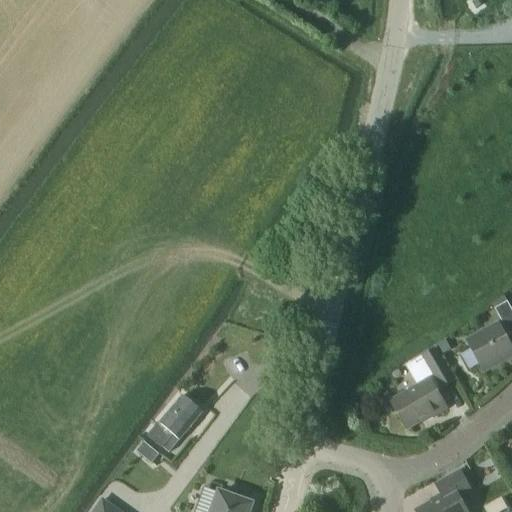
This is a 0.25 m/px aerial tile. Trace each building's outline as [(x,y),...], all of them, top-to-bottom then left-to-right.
[(495,310),(510,336),(511,334),(511,310),(507,303),(504,297),(492,305),(495,310)] [(467,342),(483,373),(511,357),(511,349),(498,325),(467,342)] [(405,368),(418,388),(390,404),(406,431),(428,418),(429,419),(446,409),(436,392),(440,389),(441,390),(453,383),(434,350),(405,368)] [(182,398),(160,425),(147,439),(162,452),(163,450),(169,455),(179,441),(202,414),(182,398)] [(442,498),(416,511),(465,511),(458,499),(471,492),(460,472),(435,486),(442,498)] [(249,511),(252,507),(220,495),(213,511),(249,511)] [(102,500),(93,511),(119,511),(102,500)]
